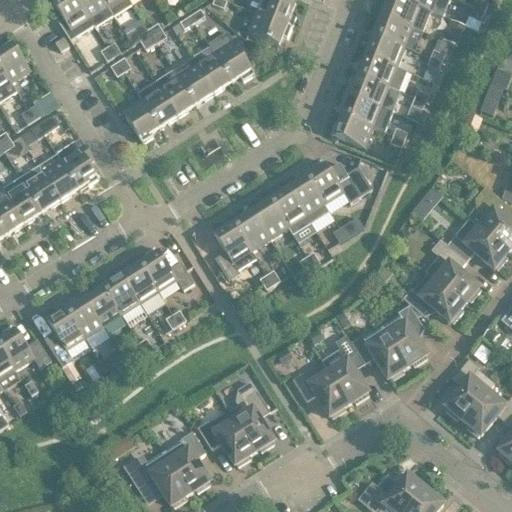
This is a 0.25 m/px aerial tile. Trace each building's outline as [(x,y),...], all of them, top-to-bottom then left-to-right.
[(60,0),(52,5),(63,22),(58,25),(71,46),(95,30),(75,0),(60,0)] [(108,10),(101,0),(75,0),(95,30),(113,19),(108,10)] [(101,0),(108,10),(122,0),(101,0)] [(224,11),(227,3),(219,0),(214,0),(212,6),(224,11)] [(261,0),(256,15),(291,29),(295,18),(291,16),(295,6),(279,0),(261,0)] [(412,29),(420,10),(420,9),(400,1),(398,0),(387,0),(381,17),(412,29)] [(400,0),(400,1),(420,9),(420,10),(442,19),(449,0),(400,0)] [(485,0),(474,0),(472,7),(484,12),(488,1),(485,0)] [(484,12),(472,7),(468,17),(480,22),(484,12)] [(190,18),(195,25),(204,19),(200,12),(190,18)] [(287,40),(291,29),(256,15),(247,36),(279,48),(282,38),(287,40)] [(373,37),(404,49),(412,29),(381,17),(373,37)] [(195,25),(190,18),(179,25),(184,32),(195,25)] [(450,44),(454,46),(456,46),(463,27),(464,26),(454,22),(446,43),(449,44),(450,44)] [(147,33),(151,39),(162,33),(158,26),(147,33)] [(141,45),(151,39),(147,33),(137,39),(141,45)] [(151,39),(156,46),(166,40),(162,33),(151,39)] [(253,76),(241,57),(246,53),(238,40),(235,37),(230,40),(226,33),(207,46),(210,49),(232,84),(240,79),(243,83),(253,76)] [(396,70),(404,49),(373,37),(365,57),(396,70)] [(60,53),(61,52),(68,47),(63,39),(55,45),(60,53)] [(151,39),(141,45),(146,52),(156,46),(151,39)] [(0,50),(1,52),(0,52),(0,68),(11,86),(30,74),(10,43),(0,49),(0,50)] [(107,49),(114,59),(120,55),(114,45),(107,49)] [(100,53),(107,64),(114,59),(107,49),(100,53)] [(214,96),(232,84),(210,49),(191,61),(214,96)] [(430,60),(441,64),(444,57),(433,52),(430,60)] [(357,77),(388,90),(396,70),(365,57),(357,77)] [(117,64),(123,75),(130,70),(124,60),(117,64)] [(441,64),(430,60),(427,67),(438,72),(441,64)] [(196,107),(214,96),(191,61),(173,72),(196,107)] [(123,75),(117,64),(110,69),(117,79),(123,75)] [(0,68),(0,104),(16,94),(11,86),(0,68)] [(177,119),(196,107),(173,72),(155,84),(177,119)] [(492,83),(506,89),(510,77),(496,72),(492,83)] [(349,97),(380,110),(390,114),(398,94),(388,90),(357,77),(349,97)] [(159,131),(177,119),(155,84),(137,96),(141,102),(159,131)] [(414,100),(425,104),(428,97),(417,92),(414,100)] [(34,122),(59,106),(51,94),(32,105),(34,108),(28,112),(34,122)] [(341,117),(373,130),(380,110),(349,97),(341,117)] [(486,99),(480,115),(483,116),(493,120),(499,105),(489,100),(486,99)] [(425,104),(414,100),(411,108),(422,112),(425,104)] [(151,136),(159,131),(141,102),(122,114),(142,145),(153,138),(151,136)] [(20,117),(27,127),(34,122),(28,112),(20,117)] [(481,117),(469,112),(462,130),(474,134),(481,117)] [(364,151),(373,130),(341,117),(338,126),(335,125),(331,137),(364,151)] [(37,127),(44,137),(58,128),(52,118),(37,127)] [(44,137),(37,127),(30,132),(37,142),(44,137)] [(392,137),(404,142),(407,135),(395,130),(392,137)] [(5,134),(0,137),(0,147),(10,141),(5,134)] [(404,142),(392,137),(389,145),(401,150),(404,142)] [(0,149),(3,154),(13,147),(10,141),(0,147),(0,149)] [(99,182),(88,165),(93,162),(80,142),(56,157),(79,192),(87,187),(88,189),(99,182)] [(61,204),(79,192),(56,157),(38,169),(61,204)] [(339,165),(328,172),(323,163),(312,170),(313,172),(305,177),(324,207),(343,196),(349,206),(372,192),(358,169),(347,176),(339,165)] [(42,215),(61,204),(38,169),(20,180),(42,215)] [(305,177),(287,189),(310,226),(329,214),(324,207),(305,177)] [(24,227),(42,215),(20,180),(2,192),(6,198),(24,227)] [(511,189),(506,187),(501,201),(511,205),(511,189)] [(479,229),(508,253),(511,249),(511,227),(503,220),(511,211),(483,188),(472,201),(473,210),(486,221),(479,229)] [(269,201),(288,231),(292,237),(310,226),(287,189),(269,201)] [(430,191),(413,213),(423,222),(441,199),(430,191)] [(0,229),(6,238),(24,227),(6,198),(0,201),(0,229)] [(270,242),(288,231),(269,201),(251,212),(270,242)] [(252,254),(270,242),(251,212),(232,224),(252,254)] [(256,261),(252,254),(232,224),(224,229),(223,227),(212,234),(225,254),(214,261),(228,283),(239,276),(238,273),(256,261)] [(339,230),(345,241),(353,236),(346,225),(339,230)] [(508,253),(479,229),(465,246),(455,238),(447,248),(466,264),(474,255),(493,271),(494,270),(497,272),(507,260),(504,258),(508,253)] [(345,241),(339,230),(332,234),(339,245),(345,241)] [(394,247),(401,253),(407,245),(400,239),(394,247)] [(438,257),(424,274),(426,275),(464,307),(467,302),(470,304),(480,292),(477,290),(478,289),(459,273),(466,264),(447,248),(439,242),(431,252),(438,257)] [(139,265),(158,295),(176,283),(183,293),(194,286),(180,264),(169,271),(156,251),(145,257),(147,260),(139,265)] [(306,259),(312,269),(319,265),(312,255),(306,259)] [(312,269),(306,259),(299,263),(305,274),(312,269)] [(140,306),(158,295),(139,265),(120,276),(140,306)] [(266,276),(273,287),(279,283),(272,272),(266,276)] [(411,291),(402,301),(422,317),(430,308),(449,324),(450,323),(453,325),(463,314),(460,311),(464,307),(426,275),(412,292),(411,291)] [(102,288),(121,318),(140,306),(120,276),(102,288)] [(259,281),(265,292),(273,287),(266,276),(259,281)] [(107,327),(121,318),(102,288),(84,300),(103,329),(107,327)] [(85,341),(103,329),(84,300),(66,311),(85,341)] [(398,315),(380,327),(407,369),(412,366),(414,369),(427,361),(425,358),(426,357),(412,336),(422,329),(409,308),(398,315)] [(511,329),(511,309),(501,322),(511,331),(511,329)] [(48,348),(62,370),(71,364),(73,363),(66,353),(85,341),(66,311),(58,316),(56,314),(46,321),(59,341),(48,348)] [(172,317),(179,327),(185,323),(179,312),(172,317)] [(348,324),(342,315),(334,320),(340,329),(348,324)] [(179,327),(172,317),(164,321),(171,332),(179,327)] [(107,327),(103,329),(117,351),(121,348),(107,327)] [(350,345),(364,367),(374,360),(387,381),(388,381),(390,384),(403,375),(402,372),(407,369),(380,327),(362,339),(361,338),(350,345)] [(500,333),(492,327),(483,337),(491,344),(500,333)] [(5,339),(0,341),(0,349),(15,372),(33,361),(40,371),(51,364),(37,342),(26,349),(13,328),(11,328),(12,329),(2,335),(5,339)] [(321,342),(315,332),(305,338),(311,348),(321,342)] [(139,345),(145,355),(150,352),(144,342),(139,345)] [(145,355),(139,345),(126,353),(133,364),(145,355)] [(321,364),(328,375),(348,406),(353,403),(355,406),(368,398),(366,395),(367,394),(354,373),(364,367),(350,345),(321,364)] [(0,381),(15,372),(0,349),(0,381)] [(276,357),(281,366),(289,361),(283,352),(276,357)] [(99,363),(106,374),(110,371),(104,360),(99,363)] [(458,419),(463,423),(487,394),(493,387),(477,373),(479,370),(469,362),(452,382),(461,389),(445,409),(446,409),(444,412),(456,422),(458,419)] [(106,374),(99,363),(89,370),(96,380),(106,374)] [(71,364),(62,370),(71,385),(80,379),(71,364)] [(348,406),(328,375),(310,386),(303,375),(292,382),(305,404),(316,397),(329,419),(330,418),(332,421),(345,413),(343,410),(348,406)] [(24,387),(31,398),(38,393),(31,383),(24,387)] [(228,414),(254,455),(259,451),(261,455),(274,446),(272,443),(273,442),(259,421),(270,415),(250,384),(238,392),(235,406),(237,409),(228,414)] [(506,426),(511,418),(511,397),(511,398),(503,408),(487,394),(463,423),(468,427),(465,430),(477,440),(479,437),(480,438),(497,418),(506,426)] [(20,404),(12,409),(19,419),(26,414),(20,404)] [(182,413),(179,408),(177,407),(171,411),(175,418),(182,413)] [(254,455),(228,414),(210,426),(208,423),(197,430),(211,452),(221,446),(234,467),(236,466),(238,469),(251,461),(249,458),(254,455)] [(511,418),(506,426),(511,431),(511,436),(499,453),(500,454),(497,456),(509,466),(511,463),(511,418)] [(181,441),(181,442),(163,454),(190,495),(195,492),(197,495),(210,487),(208,484),(209,483),(195,462),(206,455),(192,434),(181,441)] [(132,450),(126,440),(113,449),(119,458),(132,450)] [(163,454),(145,465),(142,459),(124,470),(147,510),(162,500),(155,488),(157,486),(170,508),(172,507),(174,510),(187,502),(185,499),(190,495),(163,454)] [(408,511),(425,492),(420,488),(422,485),(410,475),(408,478),(407,477),(391,497),(382,489),(366,509),(369,511),(408,511)] [(441,506),(444,503),(432,493),(429,496),(425,492),(408,511),(437,511),(442,506),(441,506)]
